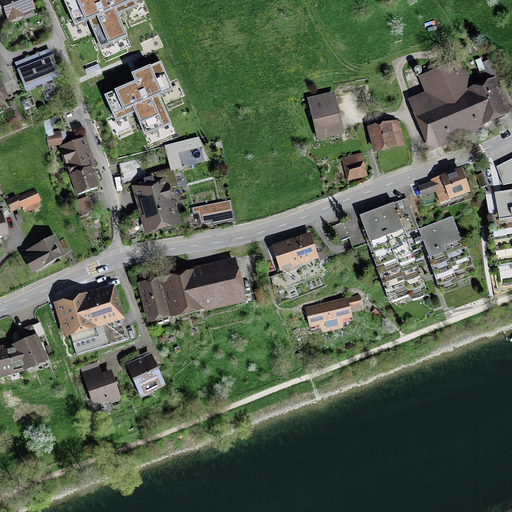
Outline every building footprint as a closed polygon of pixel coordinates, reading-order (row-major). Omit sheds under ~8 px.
[(31,9),(27,0),(3,0),(9,20),(21,16),(20,12),(31,9)] [(136,7),(132,0),(63,0),(74,25),(88,20),(100,48),(127,37),(117,15),(136,7)] [(25,88),(57,75),(51,59),(19,71),(25,88)] [(493,60),(483,64),(487,76),(497,72),(493,60)] [(135,80),(104,93),(115,118),(133,111),(143,133),(170,122),(158,93),(172,87),(161,61),(132,73),(135,80)] [(503,117),(493,88),(470,96),(460,66),(423,79),(429,97),(426,98),(417,101),(431,142),(503,117)] [(319,138),(341,133),(334,104),(312,109),(319,138)] [(376,148),(401,142),(397,122),(371,128),(376,148)] [(57,134),(46,136),(48,145),(59,143),(57,134)] [(96,188),(81,145),(65,150),(79,193),(96,188)] [(360,155),(344,160),(349,179),(365,175),(360,155)] [(511,184),(511,160),(496,169),(505,186),(511,184)] [(173,168),(152,173),(154,181),(134,186),(146,232),(179,224),(170,186),(177,184),(173,168)] [(468,195),(460,173),(428,183),(436,206),(468,195)] [(511,192),(486,198),(498,263),(511,260),(511,192)] [(25,213),(40,207),(34,193),(19,200),(21,205),(25,213)] [(21,205),(19,200),(17,196),(8,200),(12,210),(21,205)] [(230,200),(193,208),(194,212),(200,211),(202,222),(211,220),(212,224),(234,219),(230,200)] [(407,200),(360,217),(370,242),(391,299),(422,287),(403,238),(419,232),(435,275),(470,262),(452,215),(417,228),(407,200)] [(354,248),(370,242),(360,217),(333,227),(338,242),(350,238),(354,248)] [(62,256),(54,240),(29,253),(38,269),(62,256)] [(316,256),(311,240),(275,252),(280,268),(316,256)] [(167,283),(173,312),(244,297),(238,268),(200,276),(167,283)] [(173,312),(167,283),(151,286),(139,288),(145,318),(173,312)] [(115,292),(60,307),(73,358),(129,343),(115,292)] [(309,312),(312,327),(351,319),(348,304),(309,312)] [(46,364),(37,340),(0,353),(0,369),(4,379),(46,364)] [(130,367),(143,394),(162,385),(150,358),(130,367)] [(117,396),(111,376),(92,383),(99,402),(117,396)]
